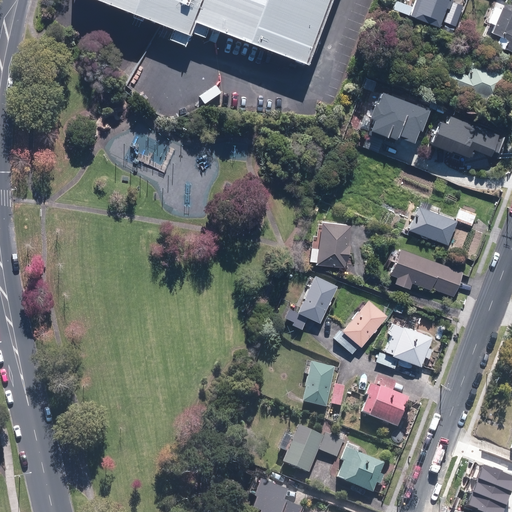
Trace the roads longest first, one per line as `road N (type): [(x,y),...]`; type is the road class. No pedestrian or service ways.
road 1 (residential): [(414,511),(511,249)]
road 2 (secondary): [(0,276),(54,511)]
